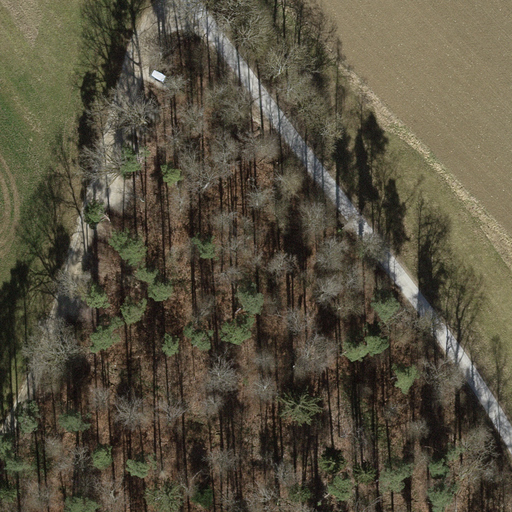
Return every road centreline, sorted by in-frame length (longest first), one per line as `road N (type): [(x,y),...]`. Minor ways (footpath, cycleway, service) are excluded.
road 1 (track): [(511,435),(193,0)]
road 2 (track): [(0,446),(15,423),(163,0)]
